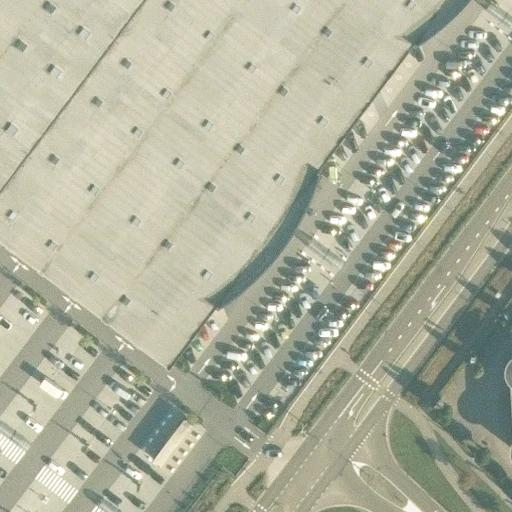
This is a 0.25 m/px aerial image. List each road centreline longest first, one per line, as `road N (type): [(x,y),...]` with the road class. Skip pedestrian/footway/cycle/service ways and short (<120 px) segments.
road 1 (tertiary): [(511,181),(316,440)]
road 2 (tertiary): [(350,443),(511,222)]
